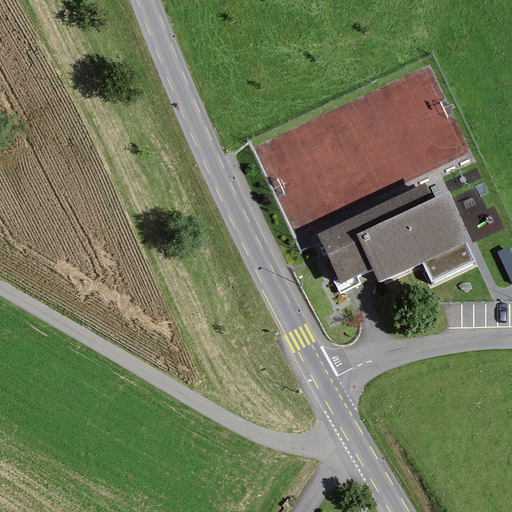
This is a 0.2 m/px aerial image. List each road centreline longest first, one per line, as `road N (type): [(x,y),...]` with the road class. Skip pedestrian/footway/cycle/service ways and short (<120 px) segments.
road 1 (tertiary): [(144,0),(180,95),(320,379)]
road 2 (track): [(0,290),(240,430),(273,443),(353,438)]
road 3 (unclassified): [(511,342),(402,350),(320,379)]
